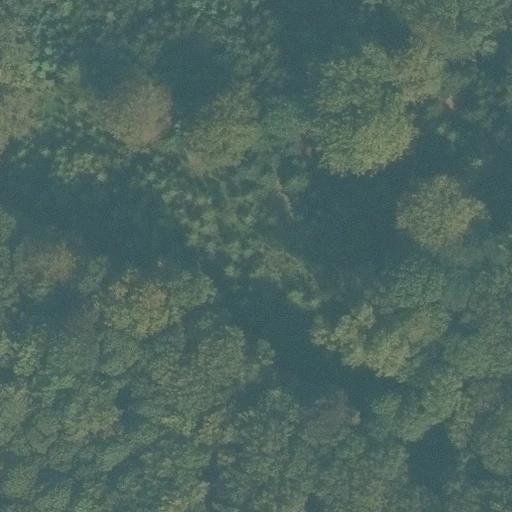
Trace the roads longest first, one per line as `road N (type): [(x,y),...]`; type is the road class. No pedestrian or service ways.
road 1 (unclassified): [(12,218),(496,511)]
road 2 (unclassified): [(12,218),(128,0)]
